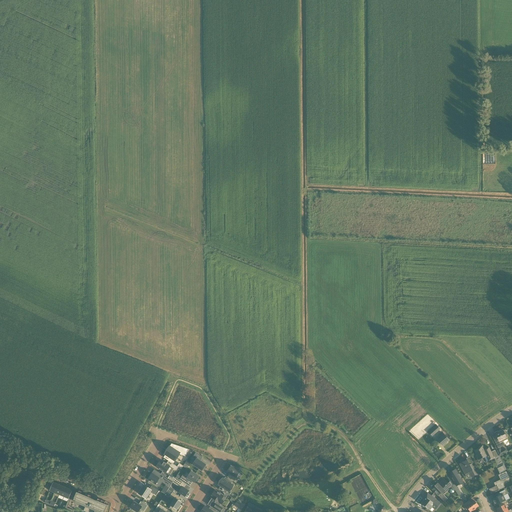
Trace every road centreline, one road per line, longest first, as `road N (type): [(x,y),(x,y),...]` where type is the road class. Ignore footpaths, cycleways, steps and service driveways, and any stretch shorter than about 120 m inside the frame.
road 1 (track): [(397,511),(348,441),(323,423),(301,425),(255,471)]
road 2 (unclassified): [(410,498),(511,409)]
